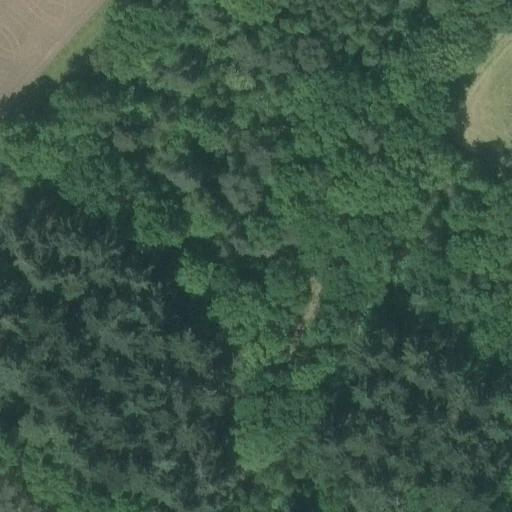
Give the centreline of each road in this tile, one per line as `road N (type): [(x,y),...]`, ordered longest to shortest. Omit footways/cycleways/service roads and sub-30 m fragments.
road 1 (track): [(189,511),(213,490),(273,385),(341,190),(379,127),(492,0)]
road 2 (track): [(379,127),(253,119),(164,88),(122,55)]
